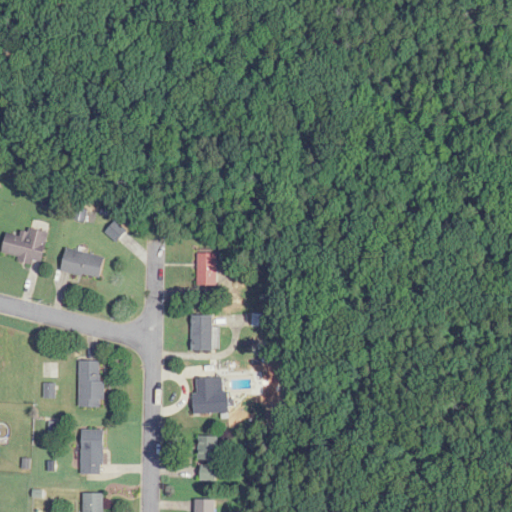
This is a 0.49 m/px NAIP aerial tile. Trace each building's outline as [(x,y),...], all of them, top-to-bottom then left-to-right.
[(43,266),(50,234),(23,228),(21,236),(8,233),(3,257),(43,266)] [(101,280),(106,258),(67,249),(62,271),(101,280)] [(199,287),(218,287),(218,255),(199,255),(199,287)] [(213,351),(213,317),(193,317),(193,351),(213,351)] [(81,408),(103,408),(103,362),(81,362),(81,408)] [(228,413),(228,378),(199,378),(199,394),(195,394),(195,413),(228,413)] [(83,475),(105,475),(105,431),(83,431),(83,475)] [(200,480),(218,480),(218,437),(200,437),(200,480)] [(84,511),(104,511),(105,494),(84,494),(84,511)] [(196,511),(216,511),(216,500),(196,500),(196,511)]
